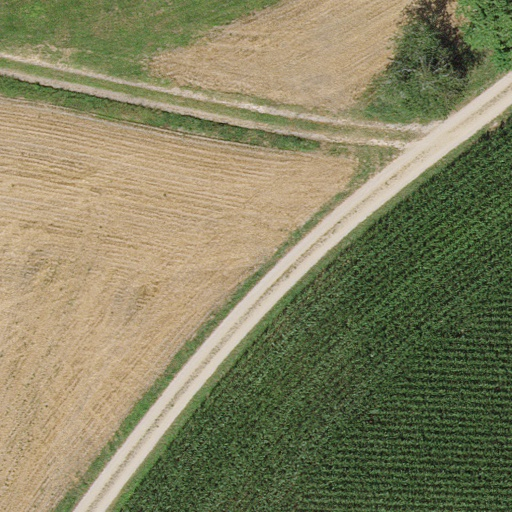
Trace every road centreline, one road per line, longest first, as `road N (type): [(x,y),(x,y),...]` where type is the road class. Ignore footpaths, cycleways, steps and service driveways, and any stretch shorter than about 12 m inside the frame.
road 1 (track): [(511,84),(228,331),(82,511)]
road 2 (track): [(435,145),(313,139),(0,73)]
